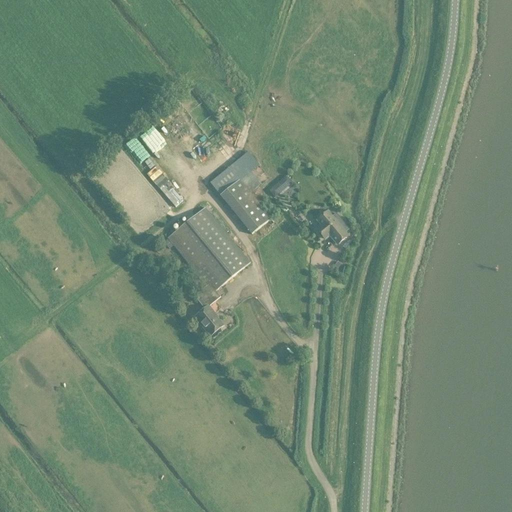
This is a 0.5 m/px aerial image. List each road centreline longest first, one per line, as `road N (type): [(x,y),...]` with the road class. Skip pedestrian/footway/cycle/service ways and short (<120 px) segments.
road 1 (tertiary): [(364,511),(382,301),(448,61),(454,0)]
road 2 (track): [(378,511),(391,318),(457,82),(465,0)]
road 3 (unclassified): [(334,511),(308,452),(312,357)]
